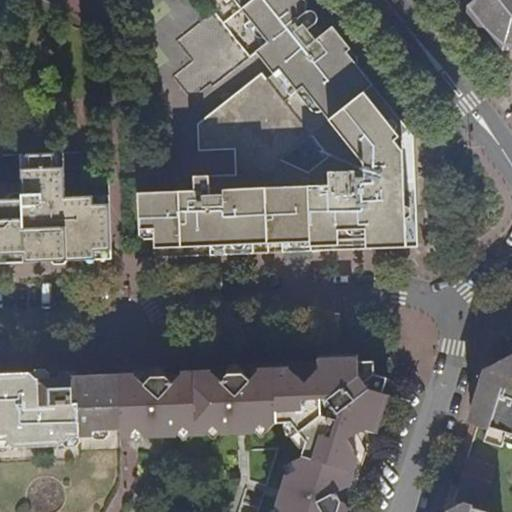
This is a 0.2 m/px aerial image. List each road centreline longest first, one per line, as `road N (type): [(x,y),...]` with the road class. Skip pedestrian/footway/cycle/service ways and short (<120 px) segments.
road 1 (residential): [(457,305),(399,292),(182,298),(123,319),(0,323)]
road 2 (residential): [(457,305),(453,348),(402,511)]
road 3 (residential): [(385,0),(511,165)]
